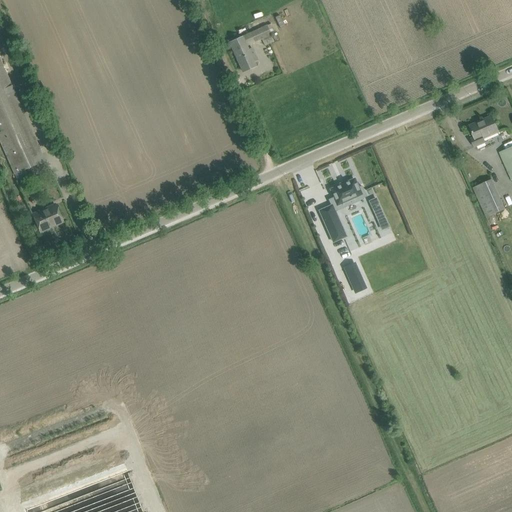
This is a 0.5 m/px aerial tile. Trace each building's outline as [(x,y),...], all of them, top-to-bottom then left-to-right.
[(248,50),(247,47),(262,40),(264,46),(273,42),(269,33),(274,31),(271,24),(242,37),(230,43),(243,72),(256,67),(254,63),(257,61),(252,48),(248,50)] [(0,141),(15,174),(45,161),(3,67),(0,60),(0,141)] [(498,132),(496,125),(492,116),(483,120),(484,122),(472,127),(471,125),(470,126),(474,137),(471,139),(474,148),(486,143),(484,139),(498,132)] [(511,147),(500,153),(511,180),(511,147)] [(335,164),(317,168),(319,180),(337,176),(335,164)] [(362,186),(358,188),(354,180),(331,190),(334,198),(329,200),(331,206),(334,212),(335,211),(363,199),(362,198),(366,196),(362,186)] [(505,209),(501,200),(492,180),(474,188),(487,217),(505,209)] [(373,210),(379,207),(376,199),(369,202),(373,210)] [(63,222),(59,213),(55,205),(33,215),(40,232),(51,228),(50,226),(62,221),(62,222),(63,222)] [(335,211),(334,212),(331,206),(319,211),(333,242),(343,238),(335,218),(337,217),(335,211)] [(354,290),(362,287),(353,267),(345,271),(354,290)] [(143,511),(124,463),(21,504),(24,511),(143,511)]
